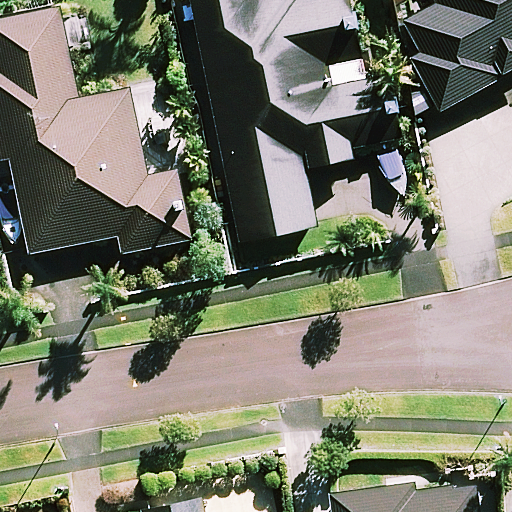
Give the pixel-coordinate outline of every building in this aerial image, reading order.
[(193,0),(241,243),(318,228),(306,169),(353,160),(351,150),(397,141),(386,80),(367,83),(350,0),(193,0)] [(511,0),(443,0),(398,25),(445,110),(511,72),(511,0)] [(130,86),(78,97),(60,10),(0,22),(0,140),(4,159),(12,157),(33,254),(120,236),(124,255),(187,241),(173,172),(149,177),(130,86)] [(482,511),(478,480),(339,497),(340,511),(482,511)] [(207,511),(205,499),(146,511),(207,511)]
